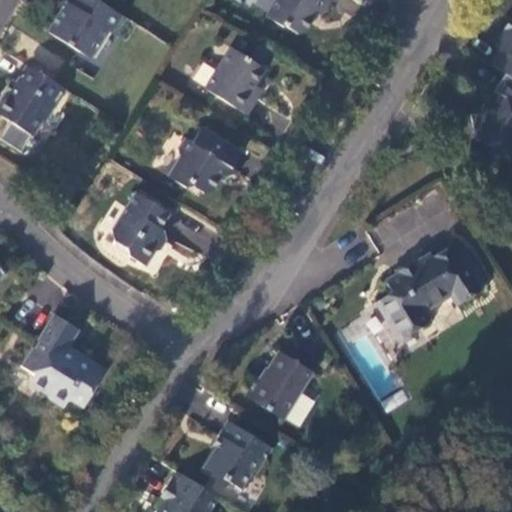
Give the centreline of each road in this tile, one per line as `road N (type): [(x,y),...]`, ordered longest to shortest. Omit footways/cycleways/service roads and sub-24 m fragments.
road 1 (residential): [(205,355),(303,231),(447,0)]
road 2 (residential): [(205,355),(46,244),(0,185)]
road 3 (residential): [(83,511),(205,355)]
